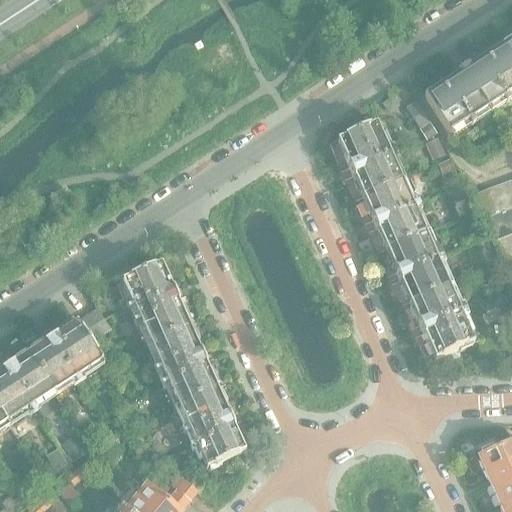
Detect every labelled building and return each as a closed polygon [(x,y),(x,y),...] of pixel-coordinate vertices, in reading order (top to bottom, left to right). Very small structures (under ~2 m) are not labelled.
[(511,40),(500,48),(511,67),(511,40)] [(472,122),(502,102),(505,107),(509,103),(507,99),(511,96),(511,67),(500,48),(423,98),(448,136),(468,124),(471,128),(475,125),(472,122)] [(430,124),(416,103),(406,110),(420,131),(430,124)] [(430,124),(420,131),(427,141),(437,135),(430,124)] [(388,155),(376,126),(373,127),(372,125),(360,131),(361,132),(337,143),(362,200),(401,183),(391,159),(395,157),(394,153),(388,155)] [(437,140),(425,146),(432,163),(445,157),(437,140)] [(448,161),(437,167),(442,177),(449,174),(454,183),(458,181),(448,161)] [(511,181),(500,186),(509,210),(511,209),(511,181)] [(412,207),(401,183),(362,200),(385,254),(425,236),(414,211),(419,209),(417,205),(412,207)] [(509,210),(500,186),(487,191),(497,215),(500,214),(509,210)] [(497,215),(487,191),(474,196),(483,220),(488,218),(497,215)] [(511,209),(509,210),(500,214),(509,236),(511,235),(511,209)] [(509,236),(500,214),(497,215),(488,218),(497,241),(509,236)] [(436,260),(425,236),(385,254),(408,306),(448,288),(438,265),(443,263),(441,258),(436,260)] [(181,312),(161,266),(158,267),(157,265),(145,271),(146,272),(121,283),(132,306),(126,309),(128,312),(133,310),(139,323),(134,325),(135,328),(140,326),(149,346),(189,329),(187,325),(188,325),(182,311),(181,312)] [(459,312),(448,288),(408,306),(415,323),(417,323),(434,362),(458,352),(459,353),(472,348),(471,346),(473,345),(461,317),(466,315),(464,310),(459,312)] [(110,332),(102,320),(97,311),(86,319),(100,339),(110,332)] [(100,339),(86,319),(76,325),(90,345),(100,339)] [(78,379),(101,364),(90,345),(76,325),(76,324),(28,355),(53,395),(73,382),(76,388),(81,384),(78,379)] [(209,374),(196,346),(197,345),(191,331),(190,332),(189,329),(149,346),(159,368),(154,370),(155,373),(161,371),(166,383),(161,386),(162,389),(168,387),(178,409),(217,392),(215,388),(216,387),(210,373),(209,374)] [(33,408),(53,395),(28,355),(0,373),(0,416),(6,426),(27,412),(30,417),(37,414),(33,408)] [(244,454),(224,408),(225,407),(219,394),(218,394),(217,392),(178,409),(187,429),(181,431),(183,435),(188,432),(194,445),(188,447),(190,451),(195,448),(206,471),(208,470),(209,472),(221,467),(220,465),(244,454)] [(76,436),(60,446),(71,464),(87,454),(76,436)] [(511,476),(511,445),(492,454),(490,450),(479,455),(481,459),(477,461),(489,488),(511,476)] [(56,452),(46,458),(55,473),(65,467),(56,452)] [(103,461),(96,454),(94,456),(91,458),(98,465),(103,461)] [(98,465),(91,458),(86,463),(93,470),(98,465)] [(93,470),(86,463),(81,467),(88,474),(93,470)] [(88,474),(81,467),(77,472),(83,479),(87,476),(88,474)] [(83,479),(77,472),(72,476),(79,484),(83,479)] [(79,484),(72,476),(67,481),(74,488),(79,484)] [(511,476),(489,488),(499,510),(511,504),(511,476)] [(197,494),(177,478),(176,480),(172,477),(168,482),(171,485),(169,487),(176,493),(175,494),(189,505),(197,494)] [(173,511),(165,505),(146,489),(127,511),(124,508),(119,511),(173,511)] [(57,501),(51,495),(50,494),(45,498),(52,506),(57,501)] [(183,511),(189,505),(175,494),(165,505),(173,511),(183,511)] [(52,506),(45,498),(41,503),(48,510),(52,506)] [(45,511),(48,510),(41,503),(36,507),(40,511),(45,511)]
